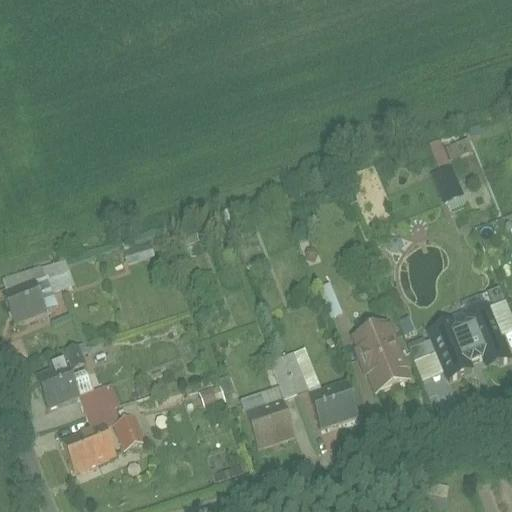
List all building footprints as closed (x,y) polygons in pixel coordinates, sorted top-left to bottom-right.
[(449,159),(474,157),(473,138),(448,140),(449,159)] [(441,168),(452,164),(443,141),(432,146),(441,168)] [(451,214),(472,205),(456,169),(435,177),(451,214)] [(35,286),(2,300),(13,329),(47,315),(35,286)] [(496,310),(507,341),(511,339),(511,304),(496,310)] [(509,362),(487,311),(467,319),(471,327),(433,343),(450,382),(471,373),(467,364),(484,357),(487,364),(498,360),(500,366),(509,362)] [(387,324),(352,338),(375,396),(411,381),(387,324)] [(68,367),(34,380),(46,410),(75,399),(92,392),(75,349),(63,354),(68,367)] [(358,421),(345,384),(308,397),(321,434),(358,421)] [(87,433),(60,443),(73,477),(116,461),(105,431),(114,428),(124,454),(140,448),(131,422),(124,424),(110,385),(92,392),(75,399),(87,433)] [(207,408),(228,404),(225,390),(204,394),(207,408)] [(293,441),(280,406),(244,419),(257,454),(293,441)] [(511,511),(511,476),(478,487),(485,511),(511,511)]
